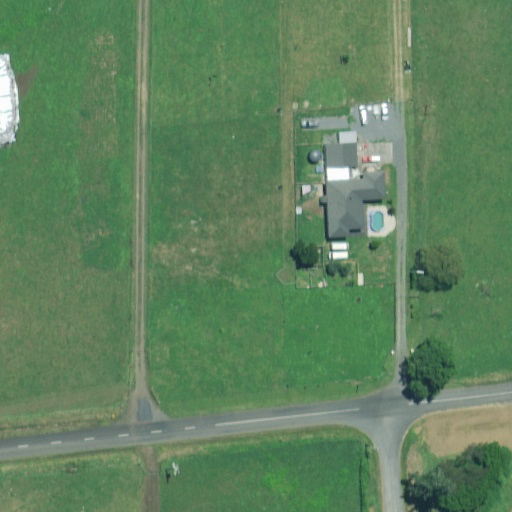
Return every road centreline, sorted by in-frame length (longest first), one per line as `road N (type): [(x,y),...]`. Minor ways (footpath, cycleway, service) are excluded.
road 1 (unclassified): [(389,409),(0,451)]
road 2 (unclassified): [(511,392),(389,409)]
